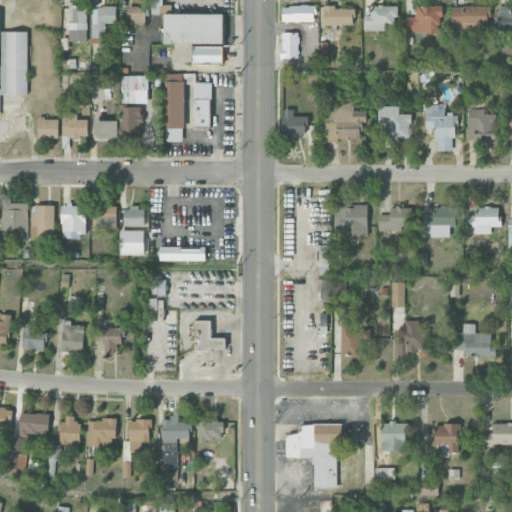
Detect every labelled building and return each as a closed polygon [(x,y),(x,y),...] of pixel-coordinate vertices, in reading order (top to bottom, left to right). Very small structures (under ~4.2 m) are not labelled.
[(224,14),(171,14),(171,5),(161,5),(160,0),(151,0),(151,14),(165,14),(164,43),(223,44),(224,14)] [(87,40),(87,5),(70,5),(69,39),(87,40)] [(324,6),(324,25),(354,25),(354,8),(334,9),(334,5),(324,6)] [(405,17),(405,32),(440,33),(441,6),(416,5),(415,17),(405,17)] [(511,5),(499,6),(500,39),(511,38),(511,5)] [(283,22),(315,21),(315,6),(282,6),(283,22)] [(364,30),(384,31),(384,25),(396,25),(396,6),(371,6),(371,15),(364,15),(364,30)] [(489,6),(451,7),(452,28),(476,28),(476,32),(483,32),(483,25),(489,25),(489,6)] [(92,38),(106,37),(105,26),(116,26),(116,7),(91,7),(92,38)] [(145,26),(146,7),(129,7),(128,26),(145,26)] [(27,31),(1,31),(1,88),(0,88),(0,117),(0,118),(0,94),(27,94),(27,31)] [(298,33),(282,32),(281,58),(298,58),(298,33)] [(192,62),(192,44),(175,44),(174,61),(192,62)] [(223,47),(193,46),(193,62),(223,62),(223,47)] [(184,141),(184,73),(165,73),(166,142),(184,141)] [(148,75),(121,76),(122,103),(148,103),(148,75)] [(193,126),(211,126),(211,83),(194,82),(193,126)] [(360,140),(359,123),(366,123),(366,111),(354,111),(353,104),(324,105),(325,140),(360,140)] [(120,137),(142,137),(141,105),(119,106),(120,137)] [(454,151),(455,114),(445,114),(445,106),(425,105),(425,129),(436,129),(436,150),(454,151)] [(390,139),(411,138),(411,114),(399,114),(399,106),(378,107),(378,123),(390,123),(390,139)] [(283,135),(307,136),(307,117),(293,117),(293,109),(283,109),(283,135)] [(496,140),(496,114),(484,114),(484,109),(466,109),(466,139),(496,140)] [(57,118),(39,118),(38,138),(57,138),(57,118)] [(62,119),(62,137),(87,137),(87,120),(62,119)] [(118,120),(94,120),(94,138),(118,138),(118,120)] [(28,203),(10,203),(10,196),(2,196),(2,240),(29,240),(28,203)] [(55,205),(31,205),(31,240),(44,240),(44,234),(54,234),(55,205)] [(86,237),(85,205),(61,205),(62,237),(86,237)] [(367,205),(334,205),(334,235),(367,235),(367,205)] [(116,230),(117,206),(96,206),(96,229),(116,230)] [(124,208),(124,226),(145,226),(145,207),(124,208)] [(450,238),(450,227),(456,227),(456,208),(434,207),(434,214),(422,214),(422,237),(450,238)] [(469,234),(491,234),(491,227),(500,227),(500,208),(476,207),(475,215),(469,215),(469,234)] [(378,214),(378,231),(403,231),(403,228),(411,228),(412,208),(390,208),(390,215),(378,214)] [(120,255),(144,255),(145,230),(120,230),(120,255)] [(316,274),(330,274),(331,245),(316,245),(316,274)] [(205,247),(161,246),(161,260),(205,260),(205,247)] [(153,280),(154,294),(165,294),(165,279),(153,280)] [(319,281),(320,304),(330,304),(330,281),(319,281)] [(347,282),(334,282),(334,305),(346,306),(347,282)] [(391,306),(404,307),(405,282),(391,282),(391,306)] [(11,314),(0,313),(0,345),(9,346),(11,314)] [(226,350),(226,338),(211,338),(212,321),(194,320),(194,349),(226,350)] [(400,353),(419,353),(419,357),(426,357),(425,320),(399,321),(400,353)] [(342,356),(362,356),(361,339),(370,339),(370,329),(352,330),(352,321),(341,321),(342,356)] [(85,324),(63,323),(62,352),(84,352),(85,324)] [(465,356),(491,357),(492,333),(475,332),(475,324),(463,323),(463,334),(453,333),(453,349),(466,350),(465,356)] [(105,328),(105,353),(118,352),(117,335),(126,335),(125,327),(105,328)] [(46,350),(47,330),(24,329),(23,349),(46,350)] [(0,427),(11,428),(12,408),(0,407),(0,427)] [(178,472),(178,443),(191,443),(190,423),(178,423),(178,412),(171,412),(171,419),(162,419),(162,445),(160,445),(160,472),(178,472)] [(19,434),(49,435),(49,414),(20,413),(19,434)] [(66,422),(59,422),(60,443),(81,443),(80,423),(75,423),(75,416),(65,416),(66,422)] [(87,419),(86,446),(115,447),(115,420),(87,419)] [(150,419),(129,420),(129,452),(142,452),(142,442),(150,442),(150,419)] [(223,421),(198,420),(198,439),(223,441),(223,421)] [(381,451),(407,451),(408,423),(381,422),(381,451)] [(511,444),(511,423),(492,424),(493,433),(485,433),(485,445),(511,444)] [(337,487),(336,455),(333,455),(333,442),(342,442),(342,424),(299,425),(299,433),(285,433),(285,458),(312,457),(313,488),(337,487)] [(461,424),(433,424),(433,445),(437,445),(437,457),(449,457),(449,452),(458,453),(458,436),(461,436),(461,424)] [(55,476),(55,460),(59,461),(60,445),(49,444),(47,475),(55,476)] [(123,444),(124,478),(131,478),(130,444),(123,444)] [(25,471),(26,454),(11,453),(10,470),(25,471)] [(394,467),(376,467),(376,479),(394,479),(394,467)] [(438,482),(420,482),(420,495),(437,495),(438,482)] [(135,511),(135,503),(123,503),(123,511),(135,511)] [(174,511),(175,504),(159,503),(159,511),(174,511)]
